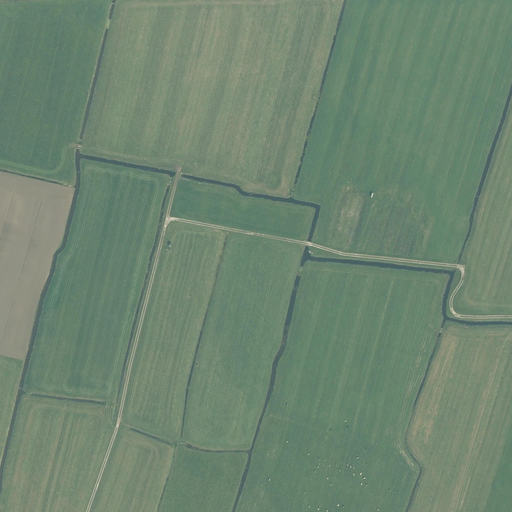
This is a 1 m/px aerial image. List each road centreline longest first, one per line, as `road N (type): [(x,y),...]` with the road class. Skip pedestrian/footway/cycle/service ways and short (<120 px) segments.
road 1 (track): [(511,317),(452,311),(459,267),(343,254),(166,218)]
road 2 (track): [(179,166),(119,417),(87,511)]
road 3 (track): [(451,511),(511,335)]
